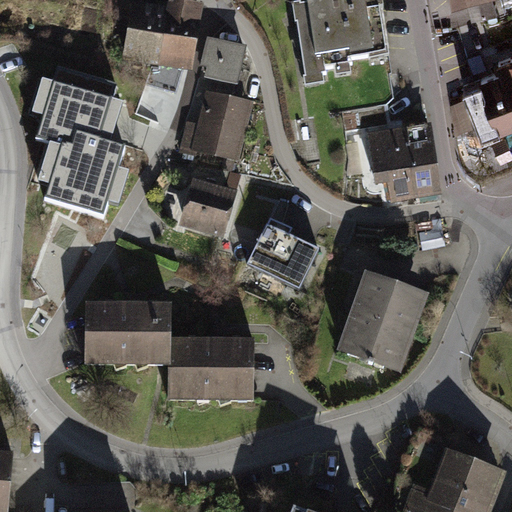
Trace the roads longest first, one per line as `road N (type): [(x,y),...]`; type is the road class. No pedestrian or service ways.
road 1 (residential): [(438,394),(235,467),(153,470),(99,453),(56,425),(23,376)]
road 2 (residential): [(212,0),(195,90),(168,154),(23,376)]
road 3 (residential): [(469,207),(423,222),(360,217),(321,198),(279,152),(255,40),(212,0)]
road 4 (residential): [(23,376),(1,312),(7,160),(0,119)]
road 5 (residential): [(469,207),(421,0)]
road 6 (residential): [(438,394),(511,227)]
